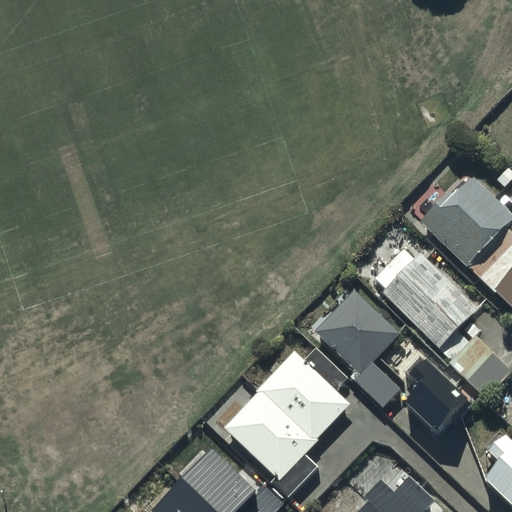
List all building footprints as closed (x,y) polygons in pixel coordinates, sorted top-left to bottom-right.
[(422,222),(418,227),(511,316),(511,239),(504,232),(511,223),(511,221),(467,178),(448,197),(434,183),(409,209),(422,222)] [(447,366),(482,400),(508,374),(472,339),(468,344),(457,334),(476,313),(419,258),(413,264),(401,252),(372,281),(384,293),(380,297),(449,364),(447,366)] [(314,335),(353,374),(348,380),(380,412),(398,394),(369,365),(396,338),(353,295),(314,335)] [(394,351),(386,358),(393,365),(391,366),(406,381),(404,384),(415,395),(401,409),(431,440),(448,422),(452,426),(469,410),(418,361),(416,363),(403,350),(398,355),(394,351)] [(255,398),(221,432),(268,479),(266,481),(285,500),(315,470),(302,457),(315,444),(313,442),(348,408),(333,393),(345,381),(315,352),(302,365),(292,355),(252,395),(255,398)] [(492,472),(480,486),(508,511),(511,511),(511,451),(500,441),(481,462),(492,472)] [(154,511),(277,511),(287,502),(264,480),(256,488),(212,447),(152,510),(154,511)] [(427,511),(434,505),(408,481),(393,497),(378,483),(360,503),(364,507),(359,511),(427,511)]
